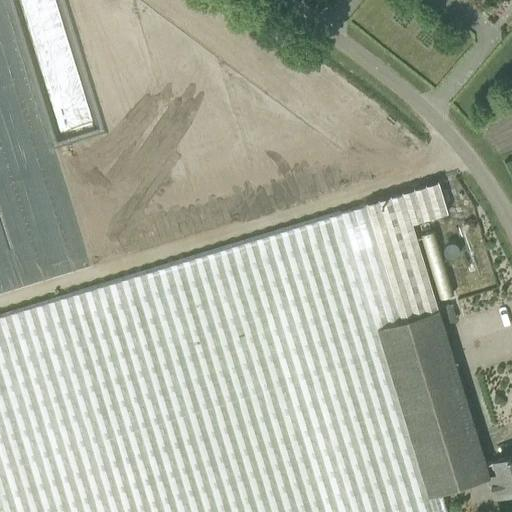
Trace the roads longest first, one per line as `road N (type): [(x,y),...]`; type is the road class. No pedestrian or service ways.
road 1 (unknown): [(0,304),(483,163)]
road 2 (unclassified): [(511,220),(483,163),(450,128),(280,0)]
